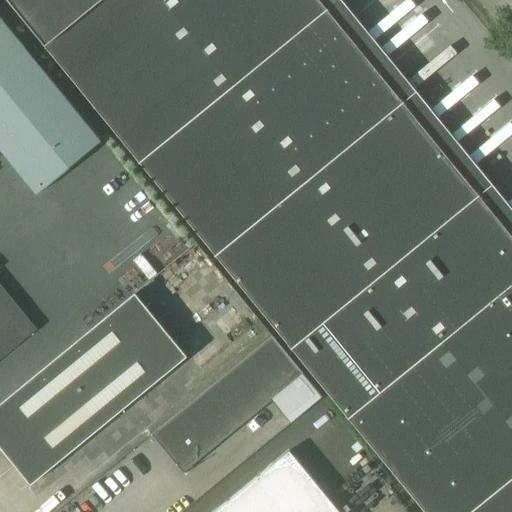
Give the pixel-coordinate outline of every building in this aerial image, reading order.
[(0,0),(0,17),(31,56),(43,46),(100,0),(0,0)] [(511,511),(511,238),(317,0),(100,0),(43,46),(423,511),(511,511)] [(0,21),(0,149),(37,195),(100,144),(0,21)] [(0,360),(37,331),(0,285),(0,360)] [(186,358),(134,294),(0,404),(0,474),(12,464),(30,486),(186,358)] [(171,339),(197,370),(249,327),(224,296),(171,339)] [(213,385),(152,435),(183,473),(290,385),(304,375),(272,337),(213,385)] [(338,511),(311,479),(321,470),(304,449),(294,457),(289,451),(214,511),(338,511)]
